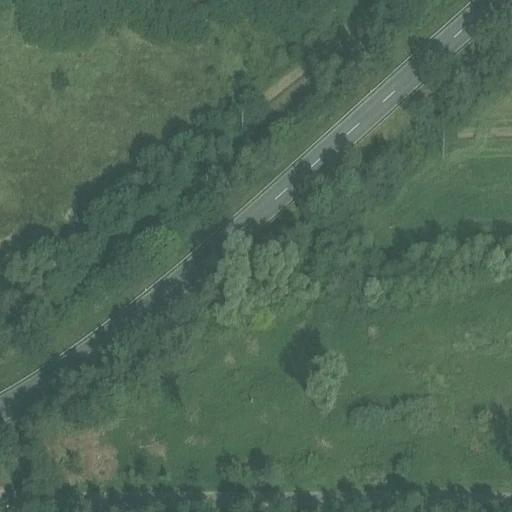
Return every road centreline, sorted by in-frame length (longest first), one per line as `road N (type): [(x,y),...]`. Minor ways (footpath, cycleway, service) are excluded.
road 1 (tertiary): [(505,0),(240,237),(66,373),(0,411)]
road 2 (residential): [(0,503),(398,486),(511,489)]
